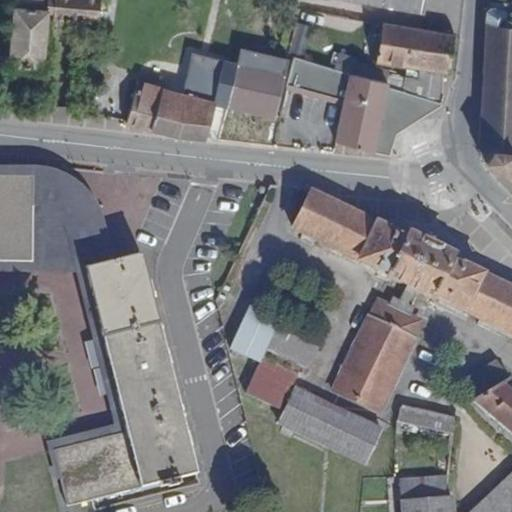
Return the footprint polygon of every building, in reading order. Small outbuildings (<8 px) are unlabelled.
[(53,22),(97,27),(99,0),(55,0),(54,12),(53,16),(53,22)] [(339,0),(424,15),(426,0),(339,0)] [(9,68),(45,72),(50,15),(51,11),(46,11),(14,8),(9,68)] [(503,11),(486,10),(478,153),(479,161),(511,181),(511,14),(503,14),(503,11)] [(291,49),(301,51),(307,24),(297,22),(291,49)] [(449,74),(454,35),(383,23),(377,62),(419,70),(417,81),(387,76),(386,87),(441,106),(441,105),(443,73),(444,73),(449,74)] [(239,109),(245,51),(242,50),(228,106),(239,109)] [(289,62),(245,51),(239,109),(242,110),(240,119),(258,123),(261,115),(275,118),(289,62)] [(344,104),(351,76),(294,57),(287,89),(344,104)] [(141,82),(130,125),(180,137),(206,140),(215,107),(224,72),(188,64),(181,92),(141,82)] [(386,87),(385,87),(351,76),(344,104),(336,143),(390,157),(396,134),(441,106),(386,87)] [(137,81),(127,124),(130,125),(141,82),(137,81)] [(54,171),(35,166),(32,174),(31,265),(32,274),(71,274),(84,270),(114,263),(103,223),(101,214),(97,207),(93,200),(89,194),(85,189),(78,183),(71,179),(63,175),(54,171)] [(31,265),(32,174),(0,173),(0,264),(5,265),(31,265)] [(511,290),(453,261),(453,258),(409,237),(407,240),(311,193),(293,229),(389,276),(387,279),(406,288),(400,301),(391,297),(386,308),(377,303),(370,316),(367,315),(330,390),(380,414),(417,339),(411,337),(420,320),(410,316),(414,308),(407,305),(413,292),(432,301),(435,297),(511,335),(511,290)] [(173,382),(141,256),(114,263),(84,270),(116,396),(173,382)] [(278,322),(249,309),(230,351),(259,364),(245,394),(280,411),(297,375),(262,359),(263,356),(305,375),(316,352),(273,332),(278,322)] [(473,404),(502,386),(509,381),(496,361),(460,384),(473,404)] [(116,396),(119,407),(176,393),(173,382),(116,396)] [(511,393),(502,386),(473,404),(511,437),(511,393)] [(381,432),(294,391),(279,424),(366,464),(381,432)] [(67,508),(159,485),(159,490),(168,487),(169,490),(181,487),(179,480),(197,474),(176,393),(119,407),(125,435),(53,453),(67,508)] [(396,423),(451,435),(453,422),(400,410),(396,423)] [(511,511),(511,474),(472,511),(453,511),(453,498),(445,498),(401,502),(402,511),(511,511)] [(401,502),(445,498),(447,478),(399,481),(401,502)]
